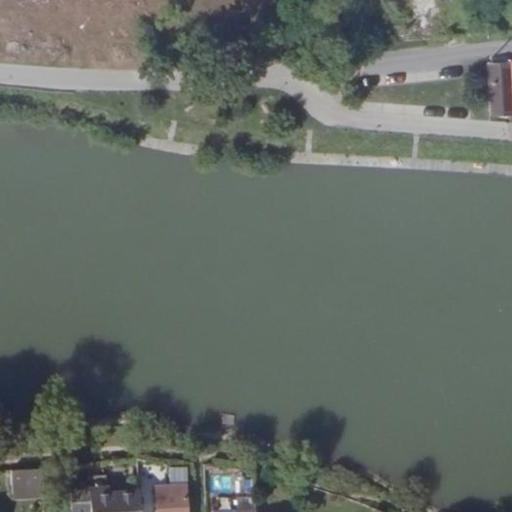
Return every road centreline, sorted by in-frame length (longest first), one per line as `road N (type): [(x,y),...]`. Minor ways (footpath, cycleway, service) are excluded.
road 1 (unclassified): [(0,70),(112,81),(272,74)]
road 2 (unclassified): [(272,74),(341,116),(511,128)]
road 3 (residential): [(511,46),(272,74)]
